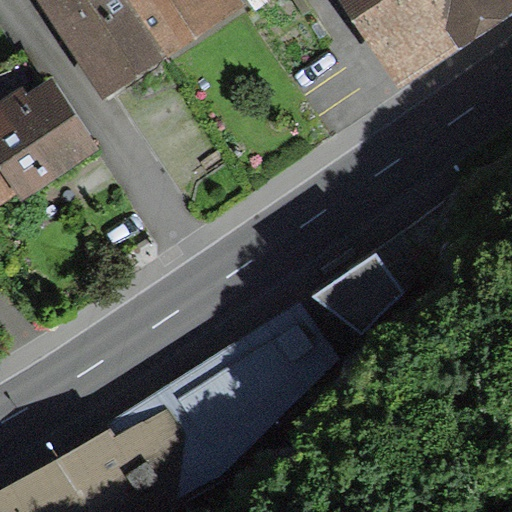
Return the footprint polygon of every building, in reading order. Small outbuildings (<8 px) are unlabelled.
[(30,0),(100,104),(163,62),(120,0),(30,0)] [(245,7),(239,0),(120,0),(163,62),(245,7)] [(511,0),(336,0),(399,94),(511,18),(511,0)] [(0,67),(0,171),(17,196),(23,204),(99,152),(50,81),(44,85),(21,53),(0,67)] [(0,171),(0,208),(17,196),(0,171)] [(331,351),(417,298),(382,243),(297,297),(301,303),(331,351)] [(331,351),(301,303),(105,426),(106,427),(0,493),(0,511),(160,511),(205,487),(338,358),(331,351)]
